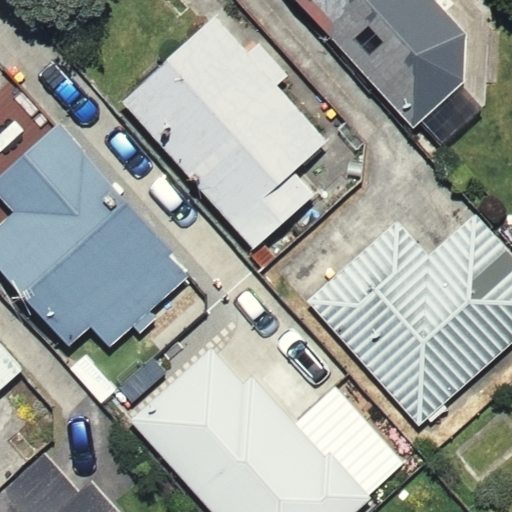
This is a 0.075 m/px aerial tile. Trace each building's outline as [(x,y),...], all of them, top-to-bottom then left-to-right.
[(226,0),(211,0),(113,87),(252,245),(320,185),(294,155),(333,122),(226,0)] [(307,0),(425,136),(502,69),(442,0),(307,0)] [(196,259),(53,106),(0,155),(0,181),(10,192),(0,201),(0,266),(66,337),(92,313),(114,336),(196,259)] [(391,212),(300,287),(419,429),(511,351),(511,255),(464,198),(439,219),(424,200),(398,221),(391,212)] [(240,281),(113,394),(217,511),(339,511),(365,489),(311,429),(345,399),(240,281)] [(0,314),(0,367),(26,343),(0,314)] [(132,511),(64,432),(0,487),(0,511),(132,511)] [(410,511),(449,511),(434,493),(410,511)]
